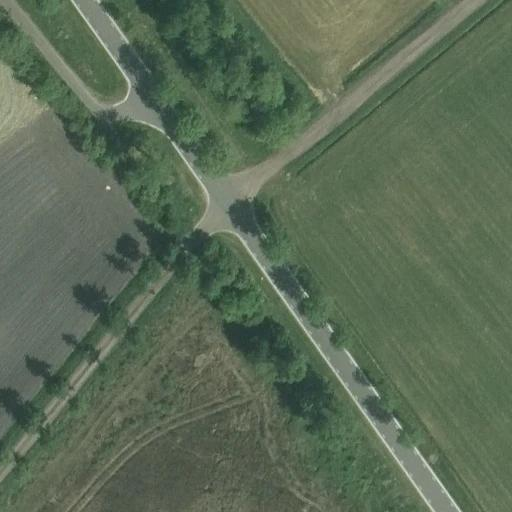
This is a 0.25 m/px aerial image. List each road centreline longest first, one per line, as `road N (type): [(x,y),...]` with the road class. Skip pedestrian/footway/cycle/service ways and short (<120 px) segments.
road 1 (track): [(471,0),(228,203),(0,469)]
road 2 (unclassified): [(447,511),(83,0)]
